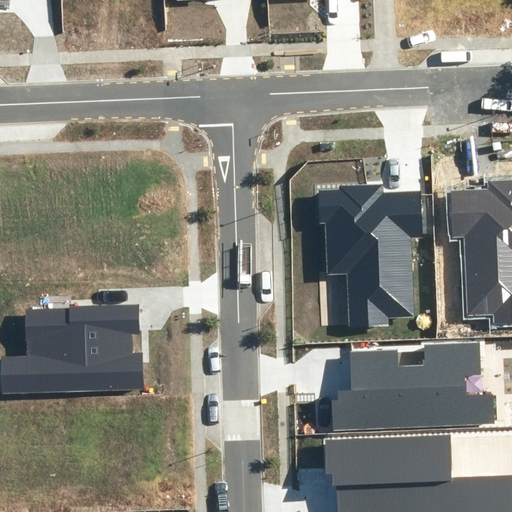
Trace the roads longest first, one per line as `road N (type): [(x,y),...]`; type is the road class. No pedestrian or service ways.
road 1 (residential): [(232,96),(245,511)]
road 2 (residential): [(511,81),(232,96)]
road 3 (residential): [(232,96),(0,103)]
